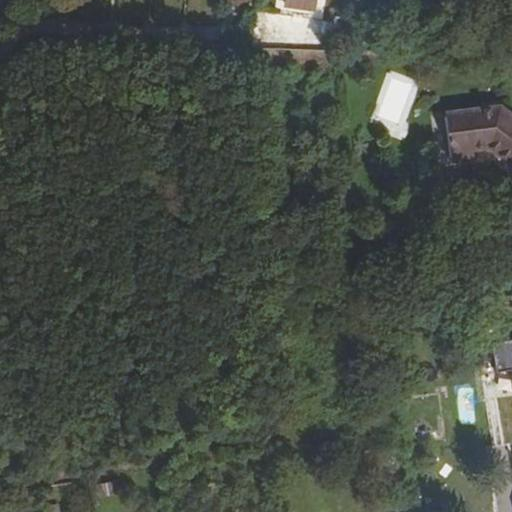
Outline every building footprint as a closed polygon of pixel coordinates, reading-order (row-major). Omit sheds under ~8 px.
[(328,0),(275,0),(274,9),(326,16),(328,0)] [(309,41),(310,18),(254,16),(253,39),(309,41)] [(511,165),(511,114),(505,110),(454,115),(457,162),(477,160),(492,150),(495,146),(500,150),(497,154),(511,165)] [(457,162),(454,115),(449,116),(454,162),(457,162)] [(492,150),(497,154),(500,150),(495,146),(492,150)]
